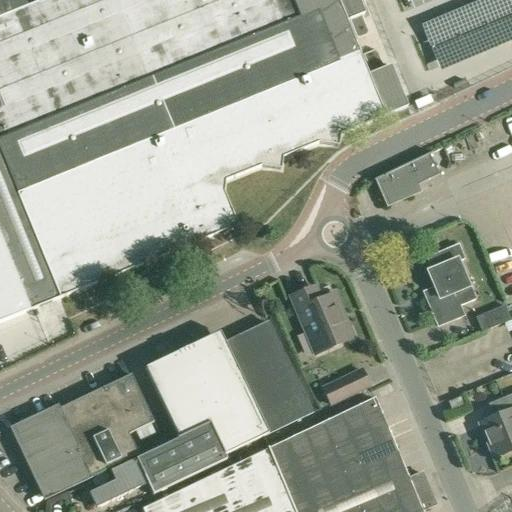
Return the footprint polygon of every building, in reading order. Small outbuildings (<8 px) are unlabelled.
[(0,0),(0,322),(60,298),(237,226),(223,193),(225,181),(261,167),(281,170),(282,158),(318,144),(338,146),(340,135),(385,117),(407,108),(391,66),(383,69),(376,51),(362,56),(370,75),(368,75),(347,22),(349,21),(356,40),(369,35),(361,16),(365,15),(358,0),(0,0)] [(511,0),(481,0),(420,25),(440,71),(511,40),(511,0)] [(439,175),(429,154),(377,179),(388,204),(411,194),(409,189),(439,175)] [(428,299),(440,327),(465,316),(461,306),(477,299),(472,288),(461,262),(466,260),(460,245),(427,258),(433,271),(431,272),(440,294),(428,299)] [(311,288),(290,297),(315,355),(354,339),(335,294),(317,302),(311,288)] [(268,323),(224,344),(222,339),(213,336),(145,369),(179,440),(137,461),(136,460),(110,473),(115,482),(89,494),(96,509),(148,484),(153,495),(227,459),(224,456),(312,413),(268,323)] [(362,370),(323,389),(330,405),(369,387),(362,370)] [(128,435),(153,423),(130,375),(30,424),(15,431),(47,498),(137,454),(128,435)] [(511,393),(503,398),(509,412),(481,424),(495,457),(511,449),(511,393)] [(454,413),(467,407),(463,398),(450,403),(454,413)] [(269,449),(285,486),(295,511),(322,511),(407,477),(374,399),(269,449)] [(223,511),(285,486),(269,449),(142,510),(142,511),(223,511)] [(408,480),(407,477),(322,511),(421,511),(422,511),(430,508),(433,500),(422,474),(408,480)] [(295,511),(285,486),(223,511),(295,511)]
